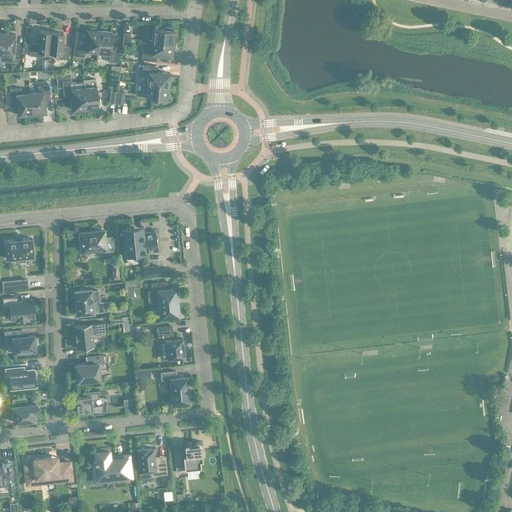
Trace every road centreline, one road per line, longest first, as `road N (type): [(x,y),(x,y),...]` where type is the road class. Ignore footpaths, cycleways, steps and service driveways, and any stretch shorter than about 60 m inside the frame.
road 1 (residential): [(61,429),(210,412),(187,205),(57,217)]
road 2 (secondary): [(275,511),(254,444),(227,216)]
road 3 (residential): [(193,9),(189,92),(176,118),(0,137)]
road 4 (secondary): [(301,127),(398,123),(511,145)]
road 5 (residential): [(61,429),(57,217)]
road 6 (residential): [(193,9),(0,15)]
road 7 (tertiary): [(138,145),(0,158)]
